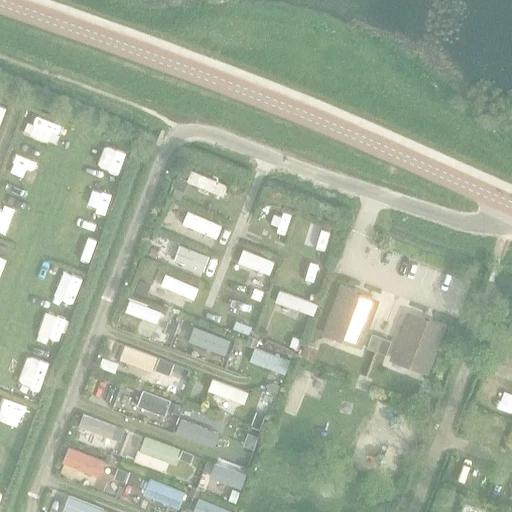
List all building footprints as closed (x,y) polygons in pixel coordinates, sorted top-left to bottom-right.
[(225,185),(190,170),(185,181),(221,196),(225,185)] [(168,196),(179,200),(186,182),(176,178),(168,196)] [(196,249),(170,239),(165,251),(192,261),(196,249)] [(327,327),(360,340),(375,300),(342,288),(327,327)] [(315,304),(277,290),(273,301),(311,315),(315,304)] [(164,313),(126,298),(121,309),(152,321),(154,317),(161,320),(164,313)] [(132,316),(120,311),(114,327),(125,332),(132,316)] [(394,353),(427,366),(442,327),(409,314),(394,353)] [(205,328),(174,317),(170,328),(201,340),(205,328)] [(242,345),(215,335),(210,347),(238,357),(242,345)] [(147,354),(123,345),(119,357),(143,366),(147,354)] [(288,360),(259,349),(254,360),(283,371),(288,360)] [(188,371),(162,360),(158,371),(184,381),(188,371)] [(128,385),(96,372),(91,383),(124,396),(128,385)] [(246,392),(210,379),(206,390),(242,404),(246,392)] [(176,404),(151,395),(147,406),(172,415),(176,404)] [(118,427),(92,417),(88,428),(114,439),(118,427)] [(215,436),(178,422),(174,433),(210,447),(215,436)] [(256,435),(242,430),(238,444),(252,448),(256,435)] [(178,449),(143,436),(138,451),(172,464),(178,449)] [(102,460),(67,446),(61,462),(96,476),(102,460)] [(246,469),(215,458),(211,470),(243,480),(246,469)] [(147,478),(114,465),(109,476),(143,489),(147,478)] [(185,493),(155,480),(150,491),(181,504),(185,493)] [(87,511),(90,504),(60,494),(56,506),(74,511),(87,511)] [(230,511),(232,510),(203,499),(198,510),(202,511),(230,511)]
